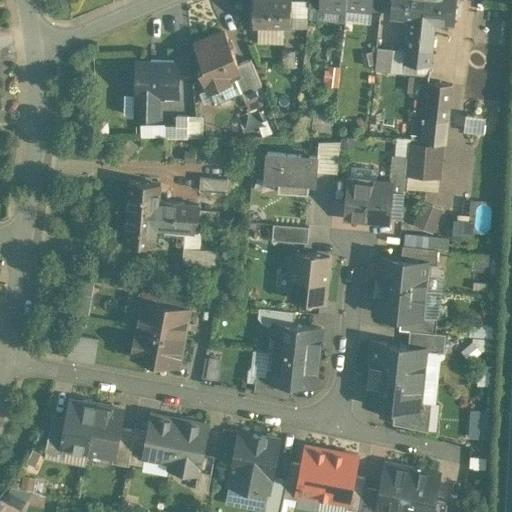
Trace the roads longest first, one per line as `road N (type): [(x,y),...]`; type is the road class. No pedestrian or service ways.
road 1 (residential): [(5,360),(339,426)]
road 2 (residential): [(339,426),(359,238),(322,232),(327,177)]
road 3 (residential): [(33,44),(37,122),(23,238)]
road 4 (residential): [(161,0),(33,44)]
road 5 (residential): [(339,426),(466,453)]
road 6 (residential): [(23,238),(5,360)]
